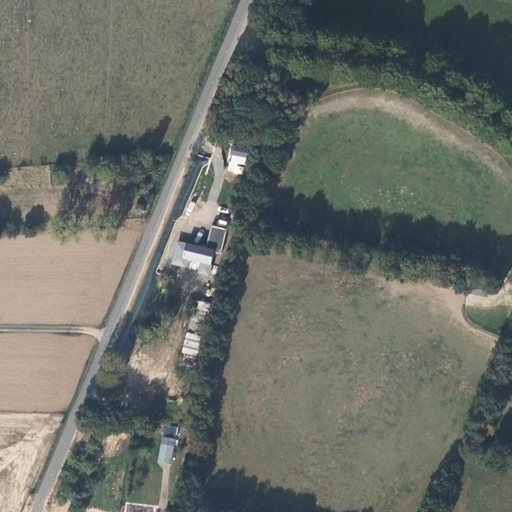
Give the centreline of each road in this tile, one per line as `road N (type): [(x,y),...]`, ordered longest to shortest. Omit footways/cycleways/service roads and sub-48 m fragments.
road 1 (tertiary): [(38,511),(233,32)]
road 2 (unclassified): [(511,132),(403,72),(233,32)]
